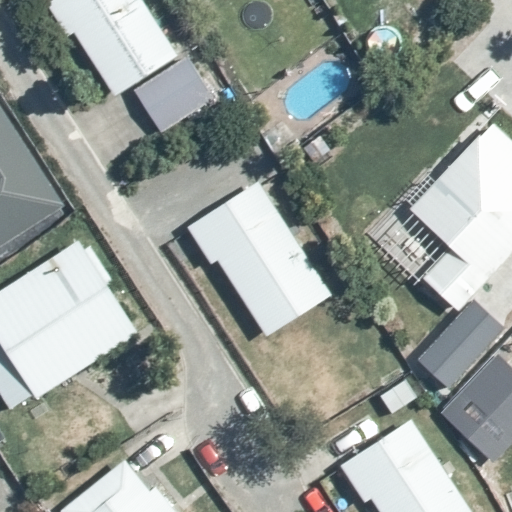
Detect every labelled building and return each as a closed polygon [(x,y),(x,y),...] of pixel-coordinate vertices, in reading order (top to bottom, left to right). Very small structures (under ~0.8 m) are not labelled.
[(34,0),(64,43),(74,36),(115,95),(133,83),(180,50),(145,0),(34,0)] [(218,92),(186,46),(180,50),(133,83),(165,129),(218,92)] [(0,247),(64,207),(0,104),(0,247)] [(511,264),(511,132),(498,120),(416,210),(459,248),(430,280),(467,314),(511,264)] [(333,292),(260,178),(191,222),(229,279),(233,277),(269,333),(333,292)] [(143,331),(85,235),(0,287),(0,393),(11,411),(143,331)] [(449,326),(416,295),(378,334),(411,366),(449,326)] [(511,446),(511,354),(506,349),(447,412),(499,460),(511,446)] [(487,511),(424,418),(419,410),(320,477),(343,511),(360,511),(378,500),(386,511),(487,511)] [(170,511),(132,456),(60,505),(64,511),(170,511)]
